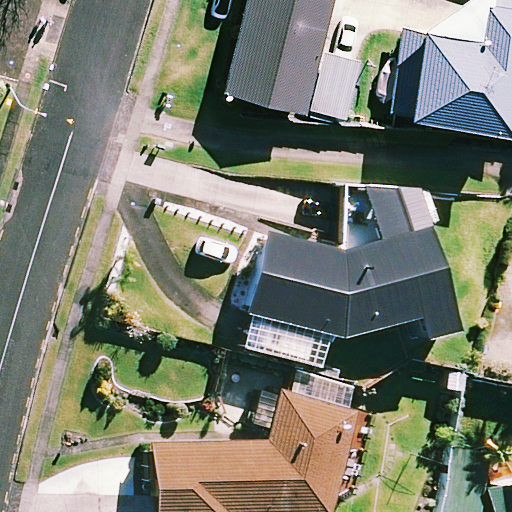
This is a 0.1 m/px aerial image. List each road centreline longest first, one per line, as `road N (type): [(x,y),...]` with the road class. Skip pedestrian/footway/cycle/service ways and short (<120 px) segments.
road 1 (unknown): [(74,114),(213,144),(404,169),(511,170)]
road 2 (residential): [(0,368),(110,0)]
